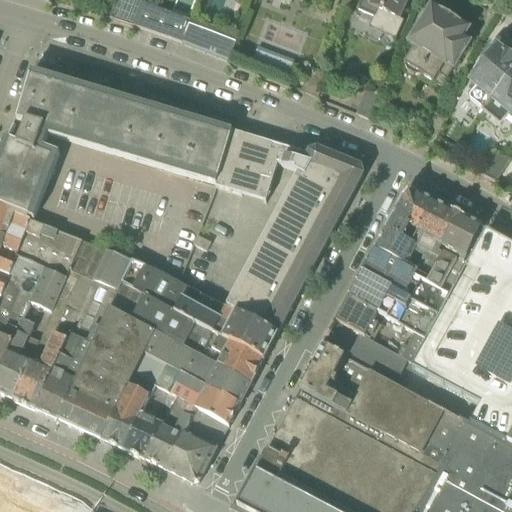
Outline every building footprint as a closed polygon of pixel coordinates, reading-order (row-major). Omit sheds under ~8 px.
[(141,0),(118,0),(114,11),(108,8),(104,20),(133,29),(142,5),(143,6),(145,1),(141,0)] [(400,22),(408,0),(363,0),(356,17),(373,24),(379,13),(400,22)] [(190,24),(143,6),(142,5),(133,29),(181,46),(190,24)] [(470,45),(463,41),(469,32),(468,30),(451,20),(451,12),(440,5),(433,9),(432,8),(411,40),(413,48),(415,49),(404,66),(433,85),(444,68),(452,73),(470,45)] [(237,43),(190,24),(181,46),(229,64),(237,43)] [(471,85),(477,90),(469,99),(469,101),(482,112),(491,102),(511,76),(511,63),(498,52),(489,53),(481,63),(482,71),(471,85)] [(302,94),(318,101),(328,76),(311,69),(302,94)] [(511,76),(491,102),(492,102),(483,112),(500,126),(508,116),(511,119),(511,76)] [(31,80),(18,122),(17,124),(18,125),(0,171),(0,213),(28,224),(30,219),(35,206),(53,161),(40,156),(49,134),(217,184),(218,184),(230,140),(31,80)] [(356,116),(370,122),(380,98),(366,92),(356,116)] [(418,144),(433,151),(447,120),(432,113),(418,144)] [(308,157),(259,142),(232,134),(230,140),(218,184),(217,184),(215,190),(266,206),(277,167),(295,173),(294,175),(303,179),(232,312),(278,339),(363,178),(361,170),(317,152),(310,155),(308,157)] [(496,185),(496,184),(509,163),(494,154),(480,176),(496,185)] [(432,204),(413,194),(403,199),(387,230),(417,246),(420,242),(413,238),(415,235),(432,204)] [(436,252),(455,217),(432,204),(415,235),(413,238),(420,242),(423,244),(411,266),(415,268),(413,273),(427,281),(440,255),(436,252)] [(10,229),(24,235),(26,236),(30,225),(28,224),(0,213),(0,237),(6,240),(10,229)] [(483,232),(455,217),(436,252),(440,255),(427,281),(451,294),(453,290),(454,291),(454,289),(459,278),(460,279),(461,277),(460,277),(465,266),(466,267),(467,265),(466,265),(471,254),(472,255),(473,254),(472,253),(477,244),(478,244),(478,243),(477,242),(483,232)] [(17,259),(17,260),(46,273),(69,283),(72,276),(85,246),(30,225),(26,236),(22,248),(17,259)] [(407,264),(411,266),(423,244),(420,242),(417,246),(387,230),(377,248),(407,264)] [(331,339),(324,352),(409,395),(411,396),(423,403),(424,403),(425,404),(442,413),(444,413),(444,414),(462,423),(466,425),(490,438),(490,437),(491,438),(491,439),(496,441),(507,447),(508,447),(509,448),(511,449),(511,247),(483,232),(477,242),(478,243),(478,244),(477,244),(472,253),(473,254),(472,255),(471,254),(466,265),(467,265),(466,267),(465,266),(460,277),(461,277),(460,279),(459,278),(454,289),(454,291),(453,290),(451,294),(448,301),(448,303),(447,302),(442,313),(442,315),(441,314),(439,318),(436,325),(436,326),(435,326),(429,337),(430,337),(430,338),(429,338),(426,343),(424,348),(425,348),(424,349),(423,349),(419,357),(420,357),(419,359),(419,358),(414,367),(398,358),(365,342),(337,327),(331,339)] [(17,259),(22,248),(5,241),(6,240),(0,237),(0,254),(1,252),(17,259)] [(211,246),(199,239),(195,248),(207,254),(211,246)] [(134,265),(85,246),(72,276),(96,286),(36,414),(57,424),(111,313),(133,325),(146,300),(123,288),(134,265)] [(415,268),(411,266),(407,264),(377,248),(362,276),(439,318),(441,314),(442,315),(442,313),(447,302),(448,303),(448,301),(451,294),(427,281),(413,273),(415,268)] [(9,280),(5,291),(1,301),(0,303),(0,375),(23,324),(30,306),(46,273),(17,260),(13,269),(9,280)] [(0,276),(9,280),(13,269),(0,264),(0,276)] [(123,288),(146,300),(264,363),(278,339),(232,312),(231,313),(157,274),(134,265),(123,288)] [(69,283),(46,273),(30,306),(53,316),(54,317),(69,283)] [(96,286),(72,276),(69,283),(54,317),(53,316),(40,345),(41,345),(13,404),(36,414),(96,286)] [(362,276),(349,301),(379,317),(414,336),(426,343),(429,338),(430,338),(430,337),(429,337),(435,326),(436,326),(436,325),(439,318),(362,276)] [(241,408),(252,388),(264,363),(146,300),(133,325),(156,337),(146,358),(168,369),(172,372),(241,408)] [(349,301),(336,326),(365,342),(379,317),(349,301)] [(0,375),(0,398),(13,404),(41,345),(40,345),(53,316),(30,306),(23,324),(0,375)] [(111,313),(57,424),(95,440),(102,444),(146,358),(156,337),(133,325),(111,313)] [(419,359),(420,357),(419,357),(423,349),(424,349),(425,348),(424,348),(426,343),(414,336),(407,349),(403,348),(398,358),(414,367),(419,358),(419,359)] [(322,351),(300,393),(441,469),(466,425),(462,423),(444,414),(444,413),(442,413),(425,404),(424,403),(423,403),(411,396),(409,395),(324,352),(322,351)] [(102,444),(124,454),(157,390),(168,369),(146,358),(102,444)] [(178,402),(199,413),(230,430),(241,408),(172,372),(168,369),(157,390),(178,402)] [(146,464),(164,429),(178,402),(157,390),(124,454),(146,464)] [(238,509),(241,510),(243,511),(415,511),(441,469),(300,393),(255,477),(238,509)] [(146,464),(167,474),(195,422),(199,413),(178,402),(164,429),(163,430),(146,464)] [(193,488),(200,486),(217,453),(230,430),(199,413),(195,422),(167,474),(174,478),(193,488)] [(425,498),(416,511),(456,511),(496,441),(491,439),(491,438),(490,437),(490,438),(466,425),(448,457),(441,469),(430,489),(425,498)] [(456,511),(511,511),(511,497),(506,493),(511,482),(511,449),(509,448),(508,447),(507,447),(496,441),(456,511)]
